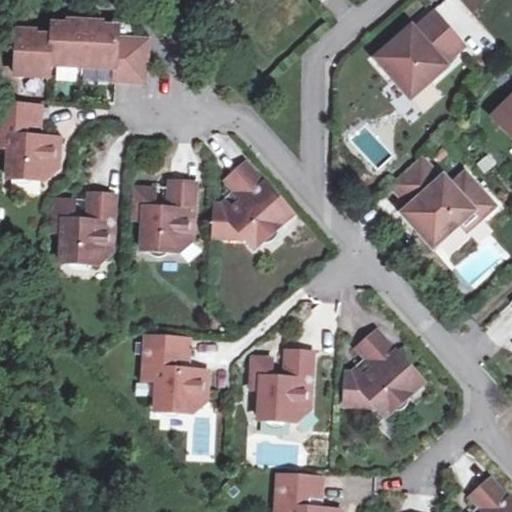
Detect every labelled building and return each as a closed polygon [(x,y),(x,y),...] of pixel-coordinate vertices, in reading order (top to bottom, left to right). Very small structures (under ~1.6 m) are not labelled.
[(411,29),(376,60),(409,99),(464,50),(433,15),(413,32),(411,29)] [(30,32),(18,32),(16,75),(50,77),(51,64),(117,68),(116,81),(145,83),(146,56),(144,56),(145,42),(118,40),(118,29),(96,28),(97,24),(75,22),(74,26),(53,24),(51,37),(30,36),(30,32)] [(76,86),(77,71),(56,70),(56,84),(76,86)] [(81,84),(110,83),(110,73),(81,74),(81,84)] [(511,105),(479,135),(511,171),(511,105)] [(59,169),(60,141),(22,139),(22,125),(40,126),(41,109),(0,106),(0,149),(10,150),(8,179),(45,181),(59,169)] [(421,158),(416,162),(427,174),(432,170),(421,158)] [(410,208),(402,215),(432,249),(459,224),(472,212),(479,220),(493,207),(464,173),(450,186),(442,177),(440,180),(432,170),(427,174),(416,162),(390,185),(410,208)] [(246,165),(227,182),(246,202),(236,211),(233,207),(217,206),(215,238),(247,239),(255,248),(292,215),(246,165)] [(157,191),(137,190),(135,221),(144,222),(143,250),(179,253),(193,241),(196,185),(171,184),(170,211),(156,211),(157,191)] [(77,204),(57,202),(55,233),(64,234),(62,262),(98,265),(112,253),(115,198),(91,196),(89,224),(75,223),(77,204)] [(472,212),(459,224),(466,231),(479,220),(472,212)] [(378,332),(359,349),(377,370),(367,379),(364,375),(348,373),(346,405),(377,406),(386,417),(423,384),(378,332)] [(207,400),(208,372),(170,370),(171,356),(188,357),(189,340),(146,338),(144,381),(158,381),(156,410),(194,412),(207,400)] [(274,360),(254,358),(252,390),(261,390),(259,419),(296,421),(310,409),(312,354),(288,352),(286,380),(273,379),(274,360)] [(340,511),(302,509),(303,496),(321,497),(322,479),(279,476),(276,511),(340,511)] [(511,511),(511,504),(491,481),(472,498),(484,511),(511,511)]
